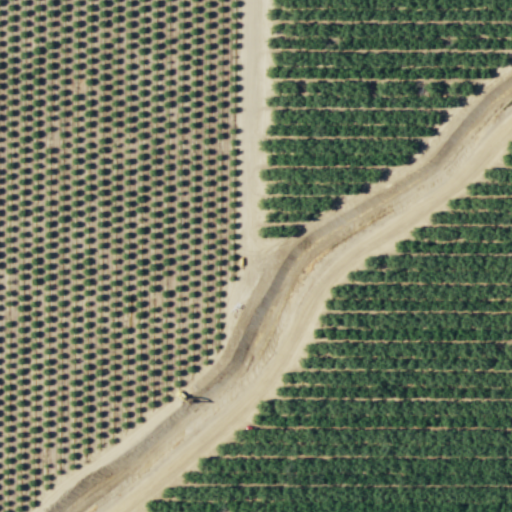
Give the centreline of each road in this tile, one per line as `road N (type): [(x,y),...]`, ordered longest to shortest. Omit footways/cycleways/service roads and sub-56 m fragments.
road 1 (track): [(35,511),(187,391),(222,349),(242,249),(249,0)]
road 2 (track): [(115,511),(257,387),(337,267),(441,196),(511,124)]
road 3 (track): [(242,249),(280,244),(403,168),(511,65)]
